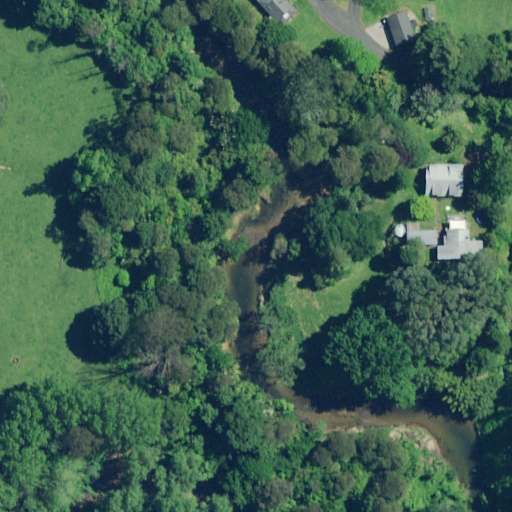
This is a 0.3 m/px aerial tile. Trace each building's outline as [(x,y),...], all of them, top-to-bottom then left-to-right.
[(276,0),(267,6),(271,13),(261,20),(268,29),(278,23),(281,28),(299,16),(288,0),(276,0)] [(437,22),(436,7),(426,8),(427,22),(437,22)] [(408,10),(386,18),(397,45),(419,37),(408,10)] [(463,166),(426,165),(425,196),(463,197),(463,166)] [(419,232),(419,225),(405,225),(405,245),(438,246),(438,232),(419,232)] [(469,242),(469,231),(446,231),(445,247),(437,247),(437,259),(481,260),(482,242),(469,242)]
